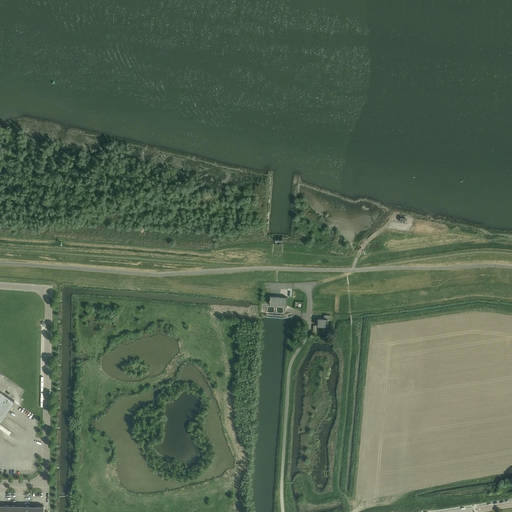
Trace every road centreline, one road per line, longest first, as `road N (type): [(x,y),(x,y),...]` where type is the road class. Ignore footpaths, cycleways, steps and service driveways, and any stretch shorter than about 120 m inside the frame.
road 1 (track): [(0,249),(254,268)]
road 2 (unclassified): [(0,483),(45,484),(49,289)]
road 3 (track): [(511,253),(352,270)]
